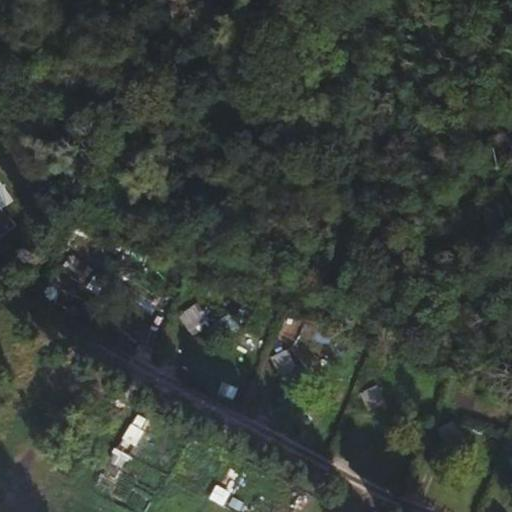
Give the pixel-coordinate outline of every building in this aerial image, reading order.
[(0,204),(0,238),(16,227),(0,204)] [(191,332),(207,321),(195,305),(179,315),(191,332)] [(210,325),(207,321),(191,332),(194,336),(210,325)] [(281,375),(298,366),(288,348),(271,357),(281,375)] [(300,371),(298,366),(281,375),(283,379),(300,371)] [(370,411),(386,403),(378,385),(361,393),(370,411)] [(389,408),(386,403),(370,411),(371,415),(389,408)] [(447,447),(464,439),(455,421),(438,429),(447,447)] [(466,443),(464,439),(447,447),(449,451),(466,443)]
